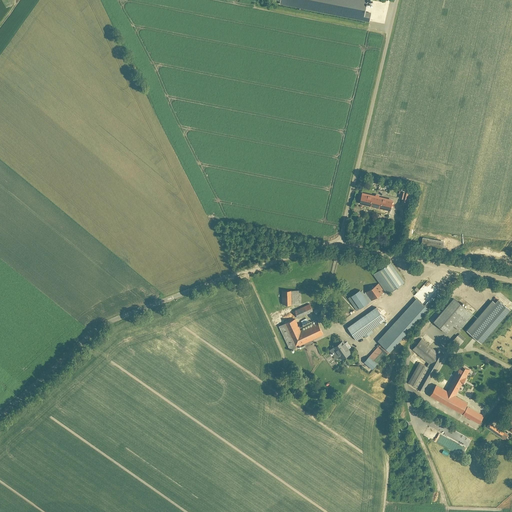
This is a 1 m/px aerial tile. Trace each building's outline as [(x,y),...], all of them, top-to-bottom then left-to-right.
[(365,0),(280,0),(279,5),(369,23),(372,12),(364,10),(365,0)] [(403,190),(397,189),(396,195),(401,196),(401,200),(406,201),(407,194),(403,193),(403,190)] [(393,201),(362,196),(361,202),(392,208),(393,201)] [(446,240),(425,236),(424,242),(444,246),(446,240)] [(374,276),(387,294),(404,282),(390,264),(374,276)] [(349,299),(358,313),(385,294),(378,285),(363,296),(360,291),(349,299)] [(297,290),(280,290),(280,304),(297,304),(297,290)] [(369,359),(377,366),(431,306),(419,295),(378,342),(381,345),(369,359)] [(474,313),(457,298),(437,321),(449,332),(457,323),(462,327),(474,313)] [(298,311),(301,317),(317,310),(314,304),(298,311)] [(384,321),(376,309),(348,329),(357,341),(384,321)] [(294,321),(280,327),(290,351),(322,337),(317,326),(300,333),(294,321)] [(408,384),(423,392),(443,357),(421,340),(413,350),(429,363),(427,367),(420,363),(408,384)] [(342,343),(331,351),(340,363),(351,355),(342,343)] [(436,383),(430,394),(463,413),(469,403),(453,394),(467,368),(459,363),(445,388),(436,384),(436,383)] [(461,415),(459,422),(471,426),(473,418),(461,415)] [(484,426),(503,438),(507,432),(488,420),(484,426)]
